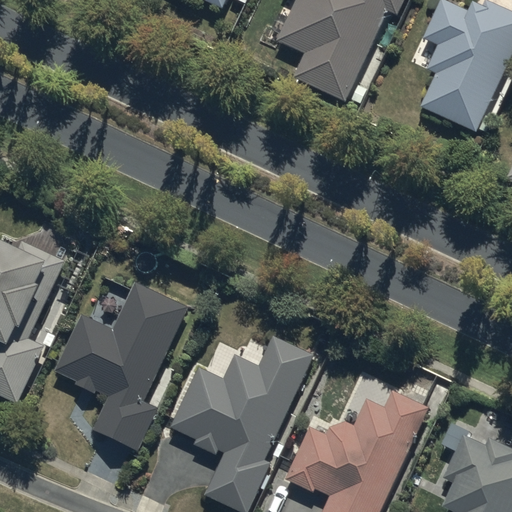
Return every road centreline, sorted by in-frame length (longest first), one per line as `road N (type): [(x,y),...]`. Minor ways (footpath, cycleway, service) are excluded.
road 1 (tertiary): [(511,337),(0,94)]
road 2 (tertiary): [(0,24),(511,265)]
